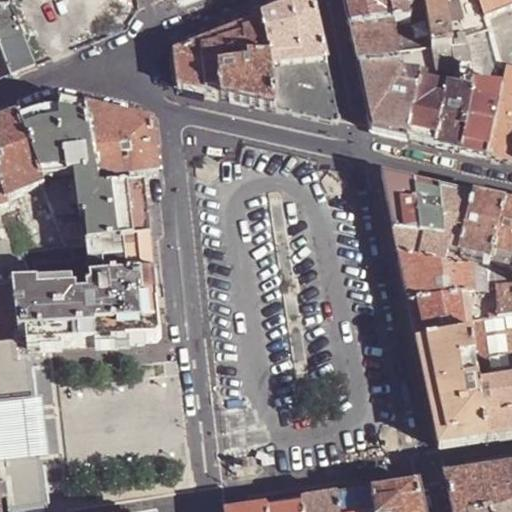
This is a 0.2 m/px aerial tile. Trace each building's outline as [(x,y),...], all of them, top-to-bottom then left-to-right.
[(308,0),(285,10),(262,19),(267,52),(267,60),(269,71),(325,65),(310,0),(308,0)] [(342,0),(345,12),(349,30),(392,24),(391,16),(388,0),(342,0)] [(388,0),(391,16),(392,24),(392,29),(394,29),(399,28),(400,28),(409,26),(407,16),(411,15),(411,10),(424,6),(422,0),(388,0)] [(422,0),(424,6),(424,7),(427,22),(431,49),(432,50),(466,47),(465,39),(486,31),(482,20),(475,0),(422,0)] [(511,0),(475,0),(482,20),(511,7),(511,0)] [(34,69),(23,36),(9,5),(0,6),(0,50),(9,79),(19,75),(34,69)] [(204,97),(222,101),(220,71),(249,65),(249,61),(250,61),(256,61),(256,59),(256,53),(256,52),(267,52),(262,19),(174,55),(178,91),(204,97)] [(395,38),(398,52),(432,51),(432,50),(431,49),(427,22),(409,26),(400,28),(399,28),(401,36),(395,38)] [(392,24),(349,30),(355,54),(358,71),(398,68),(397,55),(398,55),(398,52),(395,38),(394,29),(392,29),(392,24)] [(486,31),(465,39),(466,47),(469,71),(471,84),(471,85),(501,89),(502,79),(486,31)] [(466,47),(432,50),(432,51),(437,80),(438,89),(445,89),(445,88),(458,90),(457,73),(469,71),(466,47)] [(398,68),(358,71),(372,134),(392,139),(405,142),(418,85),(434,88),(438,89),(437,80),(432,51),(398,52),(398,55),(397,55),(398,68)] [(251,108),(274,113),(269,71),(267,60),(256,59),(256,61),(250,61),(249,61),(249,65),(220,71),(222,101),(251,108)] [(309,121),(334,126),(336,126),(338,124),(325,65),(269,71),(274,113),(309,121)] [(442,102),(434,149),(450,152),(460,154),(471,93),(472,89),(471,85),(471,84),(469,71),(457,73),(458,90),(445,88),(445,89),(442,102)] [(511,72),(503,71),(502,79),(501,89),(486,160),(511,166),(511,72)] [(418,85),(405,142),(422,146),(434,149),(442,102),(432,99),(434,88),(418,85)] [(501,89),(471,85),(472,89),(471,93),(460,154),(475,158),(486,160),(501,89)] [(438,89),(434,88),(432,99),(442,102),(445,89),(438,89)] [(94,113),(85,111),(86,117),(97,183),(143,177),(157,175),(151,126),(117,118),(94,113)] [(97,183),(86,117),(69,115),(54,116),(39,117),(26,122),(17,125),(65,251),(150,241),(144,187),(99,193),(97,183)] [(0,192),(4,204),(22,256),(65,251),(17,125),(15,120),(0,125),(0,192)] [(381,177),(394,234),(421,238),(414,184),(395,180),(381,177)] [(424,186),(414,184),(421,238),(444,243),(440,190),(424,186)] [(453,193),(440,190),(444,243),(451,244),(450,245),(461,247),(473,197),(453,193)] [(22,256),(4,204),(0,192),(0,287),(10,286),(32,285),(22,256)] [(487,201),(473,197),(461,247),(455,270),(488,278),(505,205),(487,201)] [(511,206),(505,205),(488,278),(511,274),(511,206)] [(461,247),(450,245),(451,244),(444,243),(421,238),(394,234),(397,247),(399,256),(445,267),(455,270),(461,247)] [(65,251),(22,256),(32,285),(10,286),(17,343),(23,342),(24,352),(158,346),(161,343),(155,287),(150,241),(65,251)] [(405,286),(409,306),(468,298),(476,297),(472,274),(455,270),(445,267),(399,256),(405,286)] [(472,274),(476,297),(497,295),(496,289),(488,290),(488,278),(472,274)] [(511,274),(488,278),(488,290),(496,289),(496,288),(511,288),(511,274)] [(0,287),(0,346),(11,345),(17,343),(10,286),(0,287)] [(511,288),(496,288),(496,289),(497,295),(499,319),(511,316),(511,288)] [(476,297),(468,298),(471,322),(499,319),(497,295),(476,297)] [(414,329),(418,345),(471,336),(469,323),(471,322),(468,298),(409,306),(414,329)] [(471,322),(469,323),(471,336),(477,374),(495,372),(496,384),(511,381),(511,316),(499,319),(471,322)] [(471,336),(418,345),(427,390),(440,451),(487,443),(477,374),(471,336)] [(0,505),(9,504),(27,502),(38,500),(32,467),(31,459),(25,418),(24,409),(19,377),(17,368),(14,369),(11,345),(0,346),(0,505)] [(24,409),(34,408),(27,367),(17,368),(19,377),(24,409)] [(511,381),(496,384),(495,372),(477,374),(487,443),(511,439),(511,381)] [(25,418),(31,459),(41,457),(35,417),(25,418)] [(27,502),(9,504),(10,511),(49,511),(42,466),(32,467),(38,500),(27,502)] [(446,481),(453,511),(511,511),(511,469),(503,471),(486,474),(459,479),(446,481)] [(400,488),(371,492),(374,511),(424,511),(419,485),(400,488)] [(374,511),(371,492),(354,495),(336,498),(338,511),(374,511)] [(319,501),(302,503),(303,511),(338,511),(336,498),(319,501)] [(283,506),(267,509),(267,511),(303,511),(302,503),(283,506)]
